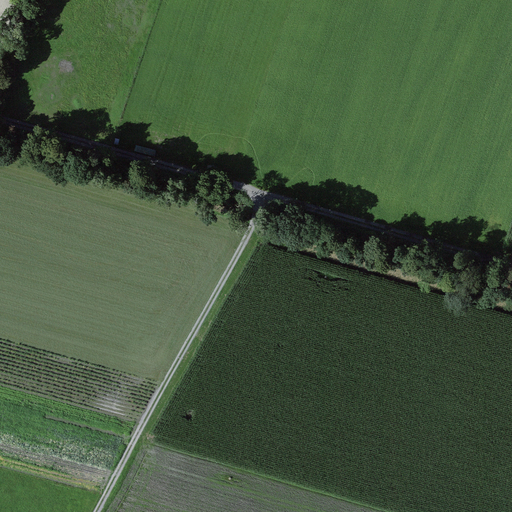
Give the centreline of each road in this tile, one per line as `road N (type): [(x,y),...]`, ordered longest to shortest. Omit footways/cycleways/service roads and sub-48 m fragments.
road 1 (track): [(270,196),(94,511)]
road 2 (track): [(0,118),(270,196)]
road 3 (track): [(270,196),(511,267)]
